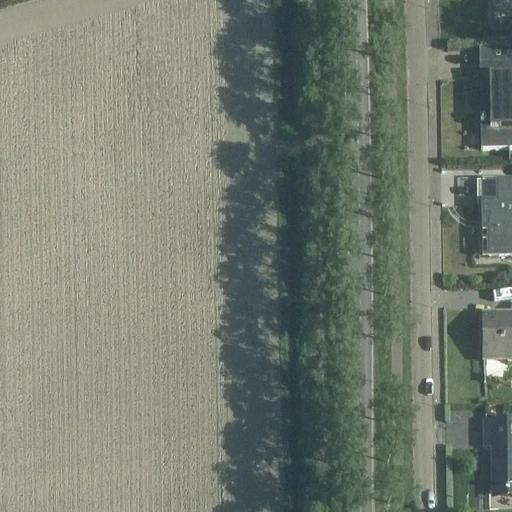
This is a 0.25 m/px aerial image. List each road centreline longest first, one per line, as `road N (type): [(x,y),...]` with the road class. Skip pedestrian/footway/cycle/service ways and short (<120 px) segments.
road 1 (residential): [(423,511),(415,0)]
road 2 (tertiary): [(358,511),(352,0)]
